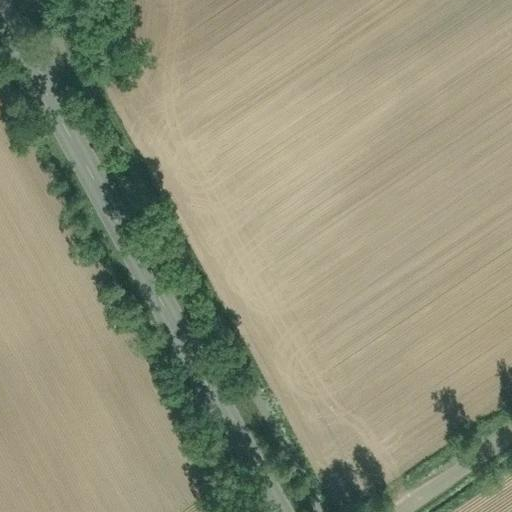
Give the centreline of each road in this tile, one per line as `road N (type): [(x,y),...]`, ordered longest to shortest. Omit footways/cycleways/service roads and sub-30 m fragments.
road 1 (tertiary): [(278,511),(0,11)]
road 2 (track): [(395,511),(511,433)]
